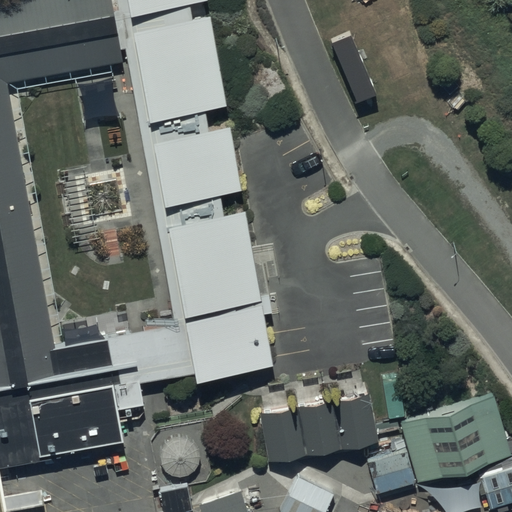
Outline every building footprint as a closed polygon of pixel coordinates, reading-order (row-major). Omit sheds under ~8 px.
[(0,0),(0,464),(60,454),(59,449),(123,437),(118,406),(143,401),(139,380),(137,380),(128,330),(54,344),(6,78),(121,57),(119,46),(112,9),(110,0),(0,0)] [(117,0),(119,7),(112,9),(119,46),(126,44),(176,322),(128,330),(137,380),(191,372),(192,378),(274,363),(265,312),(273,310),(269,289),(260,290),(245,206),(222,210),(218,191),(240,187),(229,123),(207,127),(203,106),(224,102),(208,13),(190,17),(186,0),(117,0)] [(259,410),(268,459),(377,439),(368,391),(259,410)] [(404,439),(370,448),(382,490),(476,464),(488,506),(511,499),(511,465),(492,393),(398,419),(404,439)] [(150,440),(162,511),(171,511),(192,508),(188,484),(207,481),(210,472),(200,421),(157,429),(150,440)] [(297,473),(279,509),(284,511),(323,511),(334,492),(297,473)] [(198,502),(201,511),(247,511),(239,487),(198,502)]
